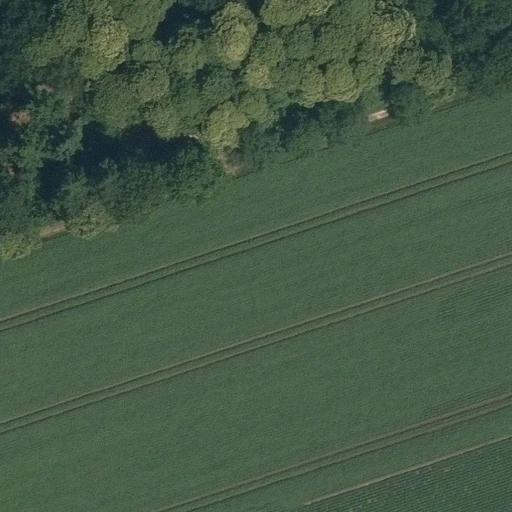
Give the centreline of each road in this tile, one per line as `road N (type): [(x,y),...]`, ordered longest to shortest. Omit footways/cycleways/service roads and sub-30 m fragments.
road 1 (track): [(511,79),(233,171)]
road 2 (track): [(233,171),(212,156),(0,82)]
road 3 (track): [(233,171),(0,246)]
